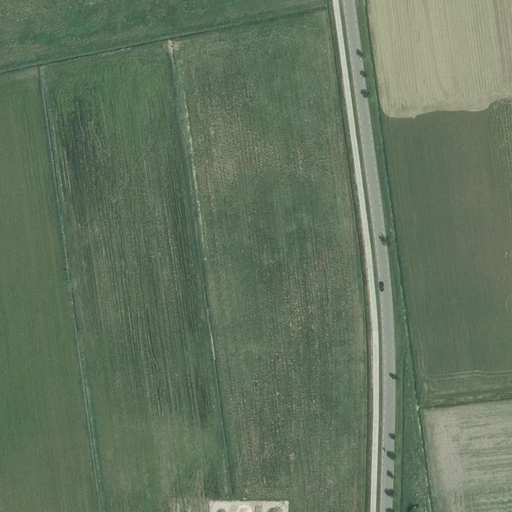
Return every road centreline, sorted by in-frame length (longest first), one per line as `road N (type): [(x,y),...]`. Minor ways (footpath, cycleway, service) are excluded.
road 1 (secondary): [(347,0),(385,296),(385,511)]
road 2 (residential): [(319,176),(331,322),(320,511)]
road 3 (residential): [(0,180),(309,111)]
road 4 (residential): [(0,217),(194,192)]
road 5 (residential): [(193,468),(202,317)]
road 6 (residential): [(124,325),(146,466)]
road 7 (residential): [(194,192),(319,176)]
road 8 (residential): [(202,317),(194,192)]
road 9 (residential): [(22,478),(146,466)]
